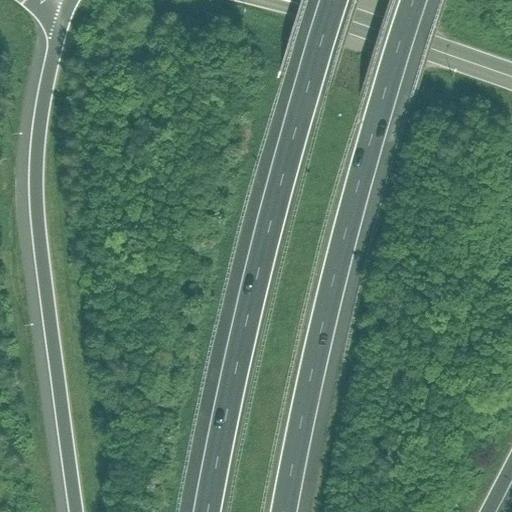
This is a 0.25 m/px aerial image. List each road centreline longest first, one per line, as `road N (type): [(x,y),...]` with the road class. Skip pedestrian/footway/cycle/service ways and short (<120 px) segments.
road 1 (motorway): [(282,511),(329,293),(413,0)]
road 2 (motorway): [(333,0),(258,268),(207,511)]
road 3 (motorway): [(59,28),(35,181),(75,511)]
road 4 (secondary): [(511,77),(306,6)]
